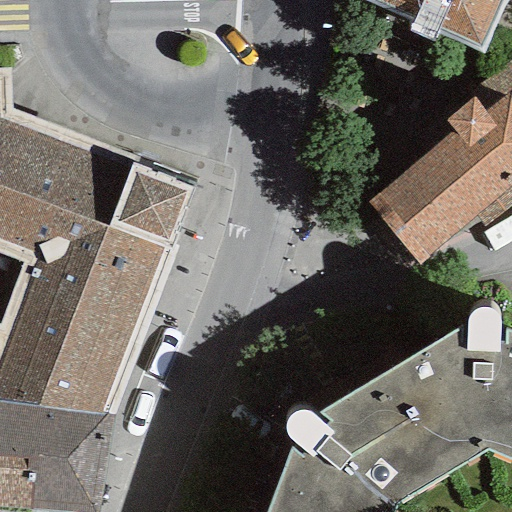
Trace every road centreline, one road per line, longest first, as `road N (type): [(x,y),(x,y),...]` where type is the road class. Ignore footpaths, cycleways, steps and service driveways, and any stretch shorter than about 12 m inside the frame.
road 1 (tertiary): [(255,210),(143,511)]
road 2 (tertiary): [(255,210),(268,0)]
